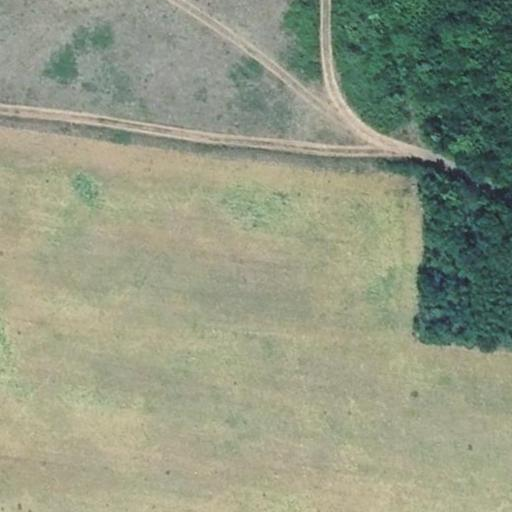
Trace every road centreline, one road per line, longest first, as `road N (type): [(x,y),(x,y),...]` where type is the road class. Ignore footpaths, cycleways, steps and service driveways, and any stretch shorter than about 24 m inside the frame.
road 1 (track): [(327,0),(344,103),(368,130),(417,150),(213,139),(0,107)]
road 2 (track): [(511,194),(417,150),(382,0)]
